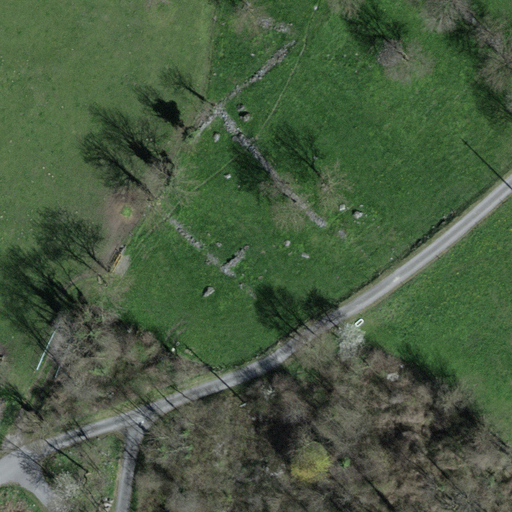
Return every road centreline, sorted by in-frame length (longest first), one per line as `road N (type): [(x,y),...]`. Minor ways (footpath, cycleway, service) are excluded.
road 1 (unclassified): [(134,417),(297,344),(511,182)]
road 2 (unclassified): [(17,457),(134,417)]
